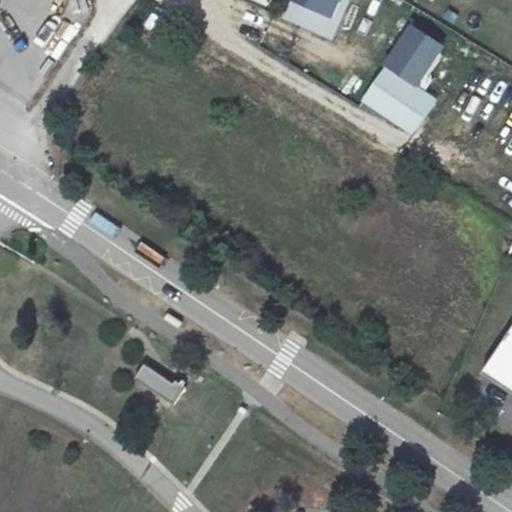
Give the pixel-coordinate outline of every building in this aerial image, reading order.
[(511,0),(497,0),(496,1),(511,11),(511,0)] [(287,3),(282,18),(322,33),(328,18),(287,3)] [(441,101),(387,70),(366,106),(420,137),(441,101)] [(511,329),(487,371),(511,385),(511,329)] [(135,379),(174,405),(186,387),(176,381),(174,384),(144,365),(135,379)]
